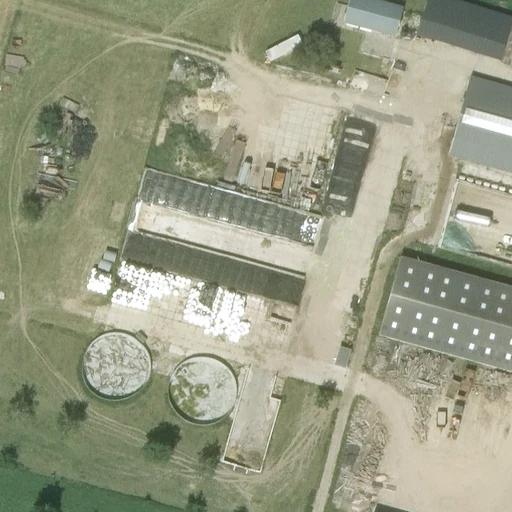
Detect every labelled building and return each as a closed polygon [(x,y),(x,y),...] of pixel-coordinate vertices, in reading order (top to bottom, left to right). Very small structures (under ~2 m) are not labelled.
[(398,38),(404,14),(357,0),(354,0),(347,23),(398,38)] [(511,22),(511,21),(511,17),(452,0),(412,0),(402,33),(414,38),(499,63),(499,65),(511,69),(511,22)] [(511,175),(511,88),(470,77),(447,157),(511,175)] [(259,155),(252,183),(272,188),(279,159),(259,155)] [(189,287),(191,326),(213,324),(230,335),(254,295),(265,302),(262,308),(267,320),(298,319),(297,308),(285,301),(274,302),(271,293),(262,294),(261,280),(268,269),(241,252),(248,242),(236,235),(234,230),(229,232),(204,233),(204,245),(181,246),(182,269),(188,273),(178,277),(185,282),(169,288),(189,287)] [(511,372),(511,289),(400,258),(377,335),(511,372)] [(262,292),(274,294),(277,274),(264,273),(262,292)]
